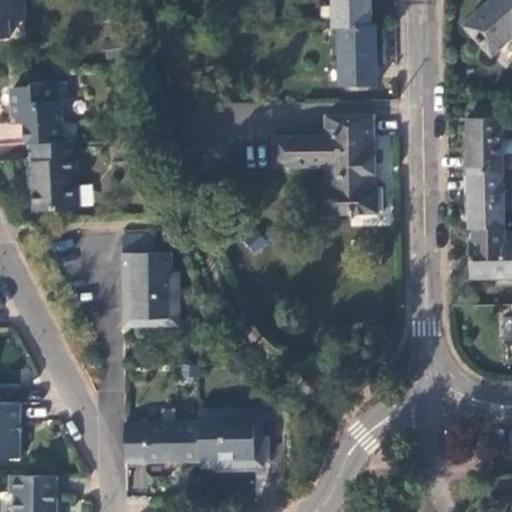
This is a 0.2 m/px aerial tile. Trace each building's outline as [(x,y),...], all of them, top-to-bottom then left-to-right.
[(0,0),(0,38),(9,39),(8,20),(24,20),(22,0),(0,0)] [(337,28),(369,27),(368,0),(333,0),(334,28),(337,28)] [(511,0),(491,0),(465,26),(491,56),(511,37),(511,0)] [(376,85),(375,26),(369,27),(337,28),(339,85),(376,85)] [(24,121),(25,144),(30,144),(66,142),(63,111),(68,102),(66,82),(34,84),(28,89),(15,90),(17,113),(24,121)] [(324,178),(375,177),(374,113),(324,115),(324,135),(271,136),(272,169),(323,168),(324,178)] [(463,174),(503,173),(502,119),(467,119),(467,155),(463,155),(463,174)] [(73,169),(71,142),(66,142),(30,144),(32,161),(35,162),(35,166),(25,173),(25,176),(30,177),(33,208),(45,208),(45,211),(80,210),(78,169),(73,169)] [(504,229),(503,173),(463,174),(462,192),(468,192),(469,229),(504,229)] [(375,186),(375,177),(324,178),(324,186),(316,188),(317,217),(354,215),(354,207),(378,206),(377,187),(375,186)] [(378,214),(378,206),(354,207),(354,215),(378,214)] [(123,253),(156,254),(156,237),(123,237),(123,253)] [(511,243),(469,244),(470,279),(511,278),(511,243)] [(123,253),(124,327),(137,328),(146,321),(155,321),(163,326),(179,326),(177,272),(171,272),(170,254),(156,254),(123,253)] [(0,404),(0,460),(23,461),(23,434),(20,434),(20,426),(23,426),(23,405),(0,404)] [(201,411),(201,424),(201,465),(217,465),(225,470),(261,470),(260,428),(255,427),(255,416),(252,412),(201,411)] [(201,424),(125,424),(125,463),(144,464),(144,466),(166,467),(171,463),(178,463),(180,466),(201,466),(201,465),(201,424)] [(59,477),(10,477),(11,496),(16,497),(16,511),(55,511),(55,505),(59,504),(59,477)]
